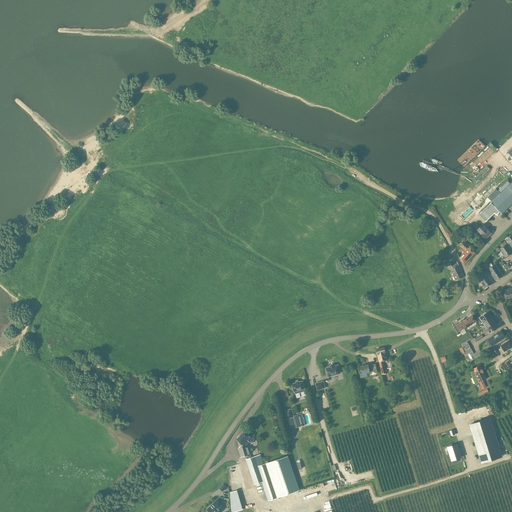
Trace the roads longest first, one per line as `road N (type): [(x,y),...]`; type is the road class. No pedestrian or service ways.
road 1 (unclassified): [(167,511),(248,404),(299,354),(329,340),(420,329),(458,305)]
road 2 (track): [(468,273),(426,211),(271,134)]
